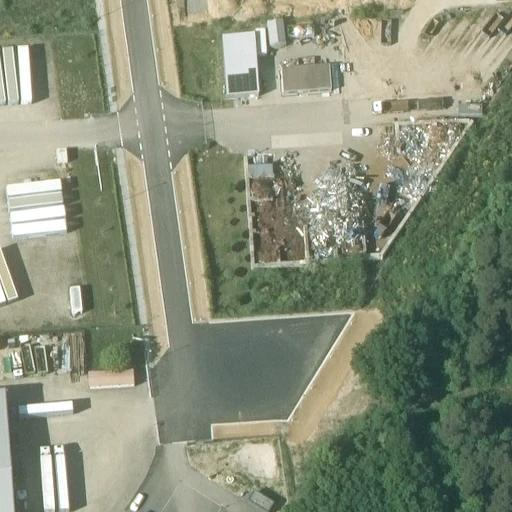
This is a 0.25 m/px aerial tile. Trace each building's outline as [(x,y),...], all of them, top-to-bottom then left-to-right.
[(221,41),(226,101),(258,98),(253,39),(221,41)] [(329,69),(281,73),(283,98),(331,94),(329,69)] [(259,180),(258,168),(251,169),(252,201),(273,200),(271,179),(259,180)] [(133,374),(106,375),(106,388),(133,387),(133,374)] [(0,511),(12,511),(4,402),(0,402),(0,511)]
